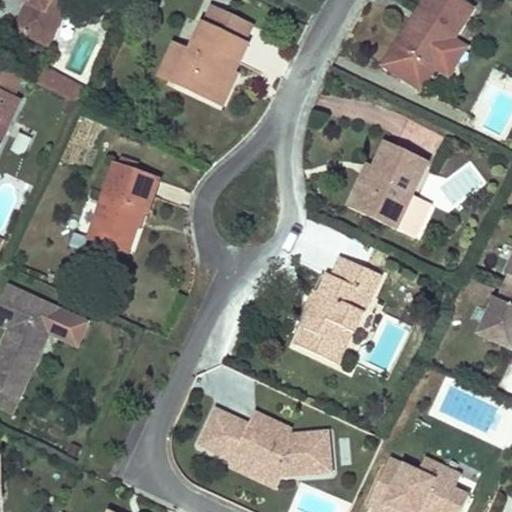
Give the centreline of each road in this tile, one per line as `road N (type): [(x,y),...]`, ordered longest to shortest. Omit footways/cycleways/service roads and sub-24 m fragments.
road 1 (residential): [(219,285),(149,458),(174,495),(210,511)]
road 2 (residential): [(219,285),(288,231),(289,107)]
road 3 (residential): [(289,107),(206,199),(219,285)]
road 4 (residential): [(344,0),(289,107)]
